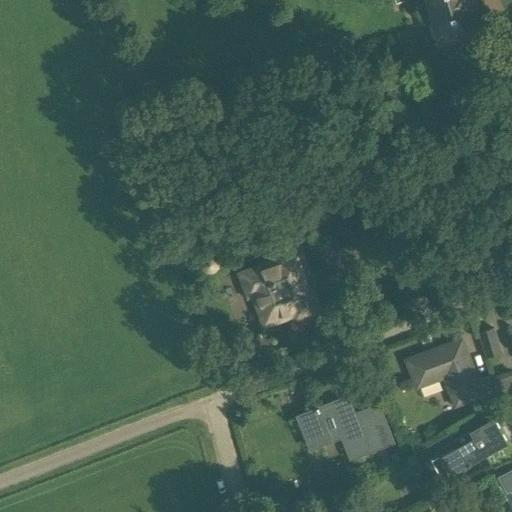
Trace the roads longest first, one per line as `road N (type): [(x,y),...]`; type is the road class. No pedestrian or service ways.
road 1 (residential): [(210,402),(511,289)]
road 2 (residential): [(0,482),(210,402)]
